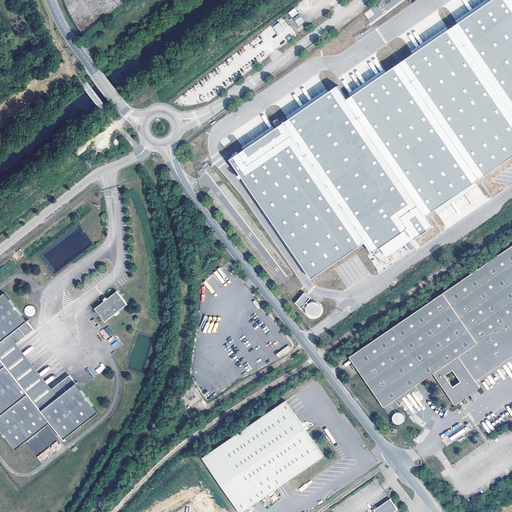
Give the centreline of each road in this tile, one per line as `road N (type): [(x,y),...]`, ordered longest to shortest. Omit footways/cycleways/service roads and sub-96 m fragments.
road 1 (track): [(511,223),(203,429),(113,511)]
road 2 (track): [(102,108),(160,190),(178,251),(182,304),(161,398),(94,511)]
road 3 (unclassified): [(175,170),(435,511)]
road 4 (unclassified): [(361,0),(196,117)]
road 5 (unclassified): [(150,142),(92,176),(0,249)]
road 6 (unclassified): [(50,0),(128,114)]
